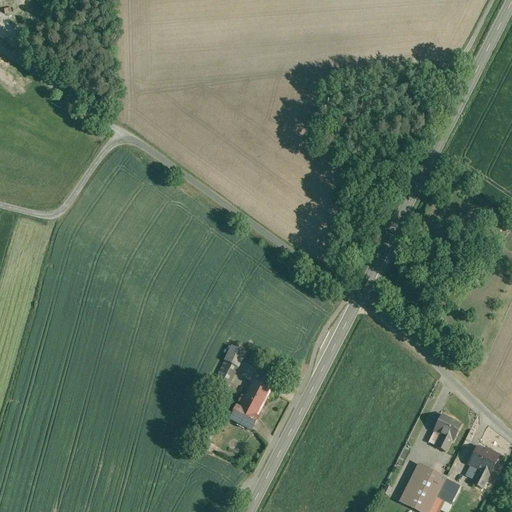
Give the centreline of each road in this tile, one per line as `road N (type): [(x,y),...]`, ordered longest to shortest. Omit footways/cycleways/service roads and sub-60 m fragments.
road 1 (tertiary): [(511,0),(358,299)]
road 2 (unclassified): [(358,299),(121,126)]
road 3 (tertiary): [(358,299),(247,511)]
road 4 (unclassified): [(511,436),(358,299)]
road 5 (unclassified): [(121,126),(66,200),(52,207),(0,195)]
road 6 (unclassified): [(121,126),(0,43)]
